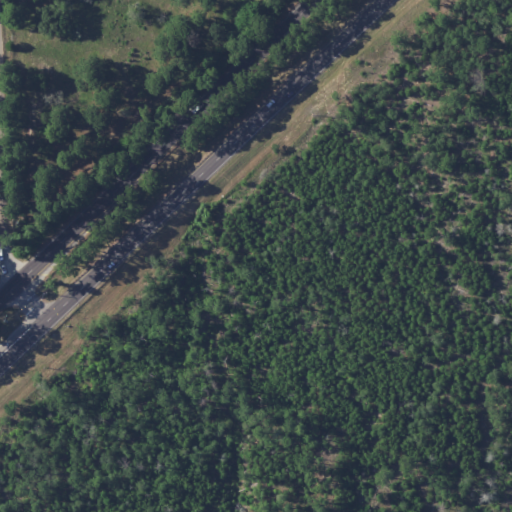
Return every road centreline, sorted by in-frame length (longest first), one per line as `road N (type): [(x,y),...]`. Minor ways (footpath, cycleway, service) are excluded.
road 1 (trunk): [(0,362),(383,0)]
road 2 (trunk): [(314,0),(0,300)]
